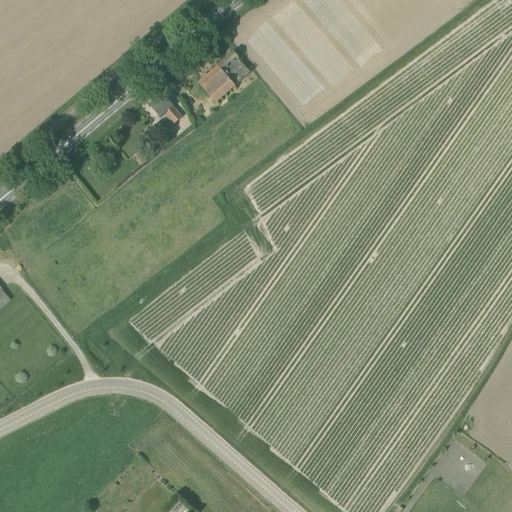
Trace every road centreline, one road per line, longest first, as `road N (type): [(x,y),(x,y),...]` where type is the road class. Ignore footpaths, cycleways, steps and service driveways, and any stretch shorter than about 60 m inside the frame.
road 1 (tertiary): [(295,511),(172,405),(135,387),(92,386),(0,428)]
road 2 (primary): [(0,200),(236,0)]
